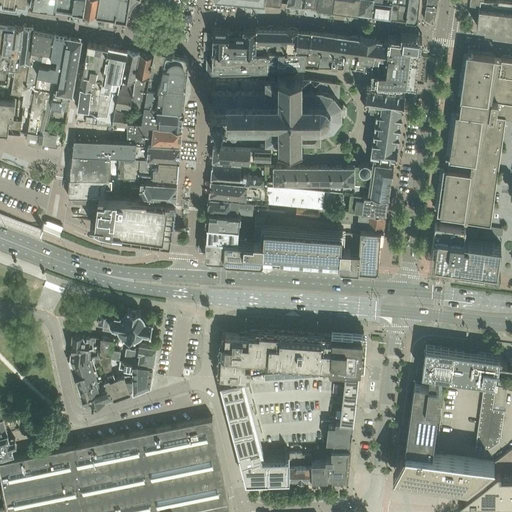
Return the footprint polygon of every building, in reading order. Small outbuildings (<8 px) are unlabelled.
[(57,0),(56,7),(73,9),(74,0),(57,0)] [(84,11),(85,0),(74,0),(73,9),(84,11)] [(85,0),(84,11),(85,11),(96,13),(97,13),(99,0),(85,0)] [(99,0),(97,13),(103,14),(106,18),(109,15),(115,16),(127,18),(128,9),(131,9),(131,7),(132,4),(134,2),(135,0),(99,0)] [(359,11),(360,0),(334,0),(333,8),(337,8),(336,9),(338,10),(339,8),(359,11)] [(372,13),(373,0),(360,0),(359,11),(372,13)] [(391,16),(393,0),(373,0),(372,13),(391,16)] [(393,0),(391,16),(406,18),(408,0),(393,0)] [(420,0),(408,0),(406,18),(415,19),(418,17),(420,0)] [(435,24),(438,0),(426,0),(424,18),(430,21),(432,22),(434,22),(434,24),(435,24)] [(511,0),(480,0),(480,2),(477,25),(511,29),(511,0)] [(0,67),(2,55),(3,55),(5,37),(6,23),(0,22),(0,130),(3,131),(9,131),(10,119),(14,119),(16,100),(0,98),(0,67)] [(13,43),(15,24),(6,23),(5,37),(3,55),(2,55),(0,67),(0,69),(10,71),(10,69),(11,65),(12,58),(12,56),(13,43)] [(22,45),(24,25),(15,24),(13,43),(12,56),(12,58),(11,65),(19,66),(20,63),(20,61),(21,54),(22,49),(22,45)] [(30,62),(34,28),(34,26),(24,25),(22,45),(22,49),(21,54),(20,61),(20,63),(19,66),(19,70),(18,76),(15,76),(14,80),(13,85),(12,92),(25,94),(23,104),(29,105),(33,86),(26,85),(30,62)] [(286,51),(288,28),(287,28),(286,26),(283,27),(282,26),(279,27),(278,26),(272,29),(269,25),(265,27),(263,25),(259,27),(257,27),(256,37),(256,51),(286,51)] [(213,50),(256,51),(256,37),(257,27),(244,27),(230,27),(230,26),(213,26),(213,38),(214,38),(213,50)] [(51,58),(55,32),(34,28),(30,62),(26,85),(33,86),(35,87),(41,56),(51,58)] [(288,28),(286,51),(296,51),(296,46),(298,28),(297,28),(289,28),(288,28)] [(298,28),(296,46),(309,47),(312,29),(298,28)] [(308,55),(308,66),(314,67),(319,67),(324,31),(312,29),(309,47),(308,55)] [(371,79),(371,80),(388,82),(389,82),(403,82),(408,82),(409,83),(415,83),(416,83),(416,82),(417,77),(417,76),(417,71),(417,70),(418,65),(418,64),(419,59),(419,57),(420,52),(420,51),(420,46),(421,45),(421,40),(421,39),(422,34),(422,33),(421,33),(416,32),(414,32),(409,31),(408,31),(403,30),(401,30),(401,31),(401,34),(389,33),(388,39),(387,44),(386,68),(372,67),(371,67),(371,68),(371,79)] [(331,67),(336,32),(324,31),(319,67),(331,67)] [(60,83),(67,35),(68,34),(66,34),(65,35),(58,34),(58,33),(55,32),(51,58),(41,56),(35,87),(35,89),(41,91),(44,76),(50,77),(50,80),(52,82),(55,83),(60,83)] [(344,67),(348,34),(336,32),(331,67),(338,67),(344,67)] [(348,34),(344,67),(356,68),(360,36),(348,34)] [(81,38),(67,35),(60,83),(55,83),(52,103),(66,106),(65,109),(68,110),(81,38)] [(372,67),(376,38),(360,36),(356,68),(364,69),(371,68),(371,67),(372,67)] [(387,44),(388,39),(376,38),(372,67),(386,68),(387,44)] [(101,87),(109,44),(99,42),(88,40),(83,72),(81,85),(81,88),(79,107),(90,108),(99,109),(100,95),(101,87)] [(122,77),(128,47),(109,44),(101,87),(99,109),(97,123),(112,124),(114,113),(121,81),(120,81),(121,77),(122,77)] [(137,72),(141,50),(128,47),(122,77),(121,77),(120,81),(121,81),(114,113),(112,124),(127,124),(130,112),(133,95),(134,85),(135,80),(137,72)] [(159,82),(160,76),(166,50),(155,48),(154,53),(149,74),(149,79),(148,82),(145,101),(145,104),(152,105),(153,102),(155,93),(156,93),(159,82)] [(149,74),(154,53),(141,50),(137,72),(135,80),(134,85),(133,95),(130,112),(127,124),(136,124),(142,124),(145,104),(145,101),(148,82),(149,79),(149,74)] [(186,55),(184,54),(166,50),(160,76),(159,82),(156,93),(155,93),(153,102),(185,105),(189,61),(189,59),(188,58),(187,56),(186,55)] [(305,66),(306,51),(286,51),(256,51),(213,50),(213,55),(208,55),(208,74),(219,74),(222,72),(222,68),(305,66)] [(511,56),(508,56),(467,50),(461,96),(459,110),(455,110),(449,155),(449,156),(448,166),(443,165),(437,211),(439,211),(439,210),(442,211),(441,217),(452,219),(461,221),(478,224),(491,226),(506,117),(511,118),(511,56)] [(347,106),(344,103),(343,101),(341,102),(339,99),(340,82),(311,78),(312,77),(311,76),(310,77),(302,77),(302,76),(304,74),(303,73),(301,75),(280,75),(279,73),(277,74),(279,76),(279,78),(277,78),(275,76),(271,76),(270,78),(270,79),(267,79),(265,77),(264,78),(266,79),(241,79),(241,86),(240,86),(239,85),(238,82),(236,80),(232,80),(229,82),(217,82),(214,85),(214,86),(214,88),(212,88),(212,90),(214,90),(214,99),(213,99),(213,102),(212,102),(212,103),(209,103),(209,105),(212,105),(213,116),(209,116),(209,117),(212,117),(213,118),(213,121),(214,121),(214,130),(212,130),(212,132),(214,132),(214,134),(214,135),(217,138),(225,138),(227,135),(230,135),(230,138),(232,140),(235,140),(237,138),(237,135),(240,135),(240,134),(241,134),(241,132),(253,132),(253,134),(254,134),(254,132),(266,132),(266,140),(264,142),(265,143),(267,141),(269,141),(269,142),(271,144),(275,144),(276,142),(276,141),(279,141),(279,144),(277,146),(279,147),(280,145),(301,145),(303,147),(304,146),(303,144),(308,145),(308,146),(309,146),(309,144),(313,144),(313,145),(314,145),(314,144),(320,144),(321,145),(322,144),(321,143),(321,133),(324,132),(324,131),(333,128),(334,129),(335,128),(334,127),(341,118),(341,117),(343,118),(344,116),(347,113),(347,106)] [(42,145),(44,132),(45,129),(44,129),(44,128),(49,121),(52,103),(55,83),(52,82),(50,80),(50,77),(44,76),(41,91),(35,89),(28,133),(27,137),(27,139),(27,140),(28,141),(29,142),(30,143),(31,143),(42,145)] [(405,91),(367,86),(366,88),(364,99),(365,99),(364,100),(365,100),(365,101),(364,106),(377,107),(371,153),(396,156),(398,141),(403,106),(405,92),(405,91)] [(183,126),(185,105),(153,102),(152,105),(145,104),(142,124),(183,126)] [(16,132),(17,119),(14,119),(10,119),(9,131),(16,132)] [(181,142),(183,126),(142,124),(136,124),(127,124),(128,140),(138,140),(144,140),(152,140),(181,142)] [(44,132),(42,145),(57,147),(56,144),(57,134),(50,133),(50,130),(45,129),(44,132)] [(180,159),(181,144),(152,142),(152,140),(144,140),(138,140),(128,140),(75,137),(73,153),(109,155),(120,155),(140,157),(180,159)] [(254,162),(255,157),(254,157),(255,148),(214,145),(213,159),(254,162)] [(271,157),(271,148),(255,148),(254,157),(255,157),(271,157)] [(111,156),(109,156),(109,155),(73,153),(72,156),(71,167),(71,171),(72,177),(70,177),(70,178),(107,178),(107,176),(111,177),(111,156)] [(365,154),(364,158),(275,157),(275,166),(265,166),(265,180),(276,180),(325,185),(376,193),(388,194),(393,158),(365,154)] [(139,173),(140,157),(120,155),(118,178),(131,178),(138,178),(139,178),(139,173)] [(178,176),(180,159),(140,157),(139,173),(178,176)] [(240,177),(241,166),(213,164),(212,179),(256,183),(265,183),(265,176),(244,174),(244,177),(240,177)] [(106,195),(106,185),(112,186),(113,177),(111,177),(107,176),(107,178),(70,178),(69,195),(71,195),(88,195),(106,195)] [(131,178),(130,196),(176,199),(178,182),(168,181),(146,180),(139,178),(138,178),(131,178)] [(274,184),(265,183),(256,183),(212,179),(211,179),(210,193),(220,194),(246,196),(246,199),(278,203),(297,205),(319,206),(323,207),(325,189),(295,186),(285,185),(274,184)] [(386,213),(389,196),(355,192),(350,192),(348,209),(386,213)] [(96,220),(95,223),(103,227),(102,233),(171,243),(174,217),(175,216),(175,215),(175,211),(177,199),(176,199),(130,196),(130,197),(106,195),(71,195),(74,200),(98,200),(96,217),(96,220)] [(240,201),(240,198),(210,196),(208,210),(217,211),(217,210),(240,213),(242,213),(256,214),(273,215),(273,216),(285,217),(289,217),(289,211),(254,207),(254,203),(240,201)] [(318,219),(319,206),(297,205),(296,217),(318,219)] [(386,213),(348,209),(330,207),(323,207),(319,206),(318,219),(318,220),(362,225),(384,227),(386,213)] [(208,210),(207,223),(239,225),(240,218),(240,213),(217,210),(217,211),(208,210)] [(383,238),(384,228),(384,227),(362,225),(318,220),(289,217),(285,217),(273,216),(273,215),(256,214),(254,240),(239,240),(238,240),(206,237),(206,238),(204,238),(202,239),(202,248),(203,250),(205,250),(205,251),(205,254),(207,256),(261,260),(264,257),(281,258),(281,257),(284,257),(284,258),(300,259),(300,258),(303,259),(303,260),(320,261),(320,260),(322,260),(322,261),(339,262),(339,263),(342,265),(376,268),(379,265),(380,249),(381,249),(381,241),(380,241),(380,238),(383,238)] [(498,270),(501,243),(473,240),(464,239),(466,226),(440,223),(435,222),(432,248),(434,249),(436,249),(435,255),(434,261),(441,262),(447,263),(446,267),(448,268),(458,269),(468,270),(497,274),(498,270)] [(238,240),(239,225),(207,223),(206,237),(238,240)] [(478,224),(477,231),(490,233),(491,226),(478,224)] [(154,321),(154,320),(154,319),(153,319),(152,319),(152,320),(146,319),(145,317),(144,315),(143,314),(142,312),(141,311),(141,310),(140,310),(139,310),(130,309),(130,308),(129,308),(128,308),(128,309),(126,310),(125,310),(123,311),(122,313),(121,314),(116,313),(116,312),(115,312),(115,313),(100,310),(98,323),(104,324),(103,328),(121,332),(123,334),(123,335),(124,335),(125,335),(135,336),(135,337),(136,337),(136,336),(138,335),(140,335),(141,334),(142,332),(144,331),(150,332),(150,333),(151,333),(152,333),(152,332),(151,331),(153,321),(154,321)] [(221,363),(220,373),(224,374),(224,376),(223,377),(222,381),(245,377),(250,376),(251,364),(246,364),(246,354),(320,359),(331,360),(331,358),(332,333),(268,329),(268,331),(250,330),(250,334),(240,333),(238,333),(234,332),(233,331),(231,332),(223,332),(221,363)] [(331,360),(330,368),(331,368),(343,367),(360,368),(360,366),(365,366),(366,352),(367,337),(367,332),(365,332),(332,329),(332,333),(331,358),(331,360)] [(73,336),(72,344),(90,346),(92,346),(93,340),(96,340),(96,335),(74,332),(74,336),(73,336)] [(112,349),(113,338),(101,336),(100,356),(103,356),(111,357),(111,353),(112,353),(112,349)] [(125,357),(125,359),(134,361),(139,362),(154,364),(157,345),(140,342),(139,347),(136,346),(135,348),(127,347),(125,357)] [(72,358),(70,359),(71,364),(74,363),(91,357),(89,353),(90,346),(72,344),(71,351),(71,352),(73,352),(72,358)] [(498,377),(500,360),(501,355),(478,351),(470,350),(466,350),(437,346),(430,345),(426,344),(422,371),(430,372),(438,373),(484,379),(497,381),(498,377)] [(111,353),(111,357),(112,357),(121,358),(122,350),(112,349),(112,353),(111,353)] [(91,357),(74,363),(75,367),(74,367),(76,374),(94,368),(92,362),(96,360),(96,359),(99,358),(98,356),(95,356),(91,357)] [(103,356),(100,356),(105,372),(106,373),(104,373),(105,376),(104,377),(105,379),(112,398),(131,391),(130,388),(128,381),(126,376),(125,374),(116,377),(114,371),(112,366),(112,357),(111,357),(103,356)] [(121,358),(120,367),(134,370),(134,374),(127,373),(125,373),(125,374),(126,376),(128,381),(130,388),(134,388),(134,391),(134,392),(151,385),(154,364),(139,362),(134,361),(125,359),(122,359),(121,358)] [(100,378),(99,375),(96,367),(94,368),(76,374),(79,381),(80,381),(81,385),(100,378)] [(346,369),(345,381),(358,382),(359,369),(346,369)] [(442,384),(436,384),(438,373),(430,372),(429,383),(421,382),(415,381),(413,395),(409,426),(407,437),(406,448),(432,452),(434,442),(435,432),(442,384)] [(100,378),(81,385),(82,388),(81,389),(84,396),(105,388),(102,380),(105,379),(104,377),(105,376),(104,373),(99,375),(100,378)] [(222,381),(221,381),(247,479),(248,479),(256,479),(259,479),(267,478),(267,479),(270,479),(270,478),(278,478),(281,478),(289,478),(290,478),(290,463),(290,454),(289,454),(289,450),(285,450),(285,454),(289,454),(289,457),(285,457),(281,457),(281,458),(275,458),(275,457),(271,457),(265,457),(265,458),(261,458),(261,459),(254,459),(253,456),(256,456),(255,453),(260,452),(258,448),(260,448),(259,444),(258,440),(257,441),(255,434),(257,434),(256,430),(254,424),(253,421),(252,421),(250,415),(252,414),(248,401),(247,401),(245,395),(246,395),(245,391),(246,391),(245,387),(243,388),(243,385),(244,385),(243,381),(242,378),(245,377),(245,381),(249,380),(248,376),(245,377),(222,381)] [(112,398),(105,379),(102,380),(105,388),(84,396),(86,403),(87,403),(88,406),(112,398)] [(484,379),(481,402),(494,404),(497,385),(497,381),(484,379)] [(343,397),(342,400),(342,405),(355,407),(356,399),(358,382),(345,381),(343,392),(343,393),(343,397)] [(342,405),(340,419),(354,420),(355,407),(342,405)] [(0,406),(0,456),(14,452),(14,451),(12,445),(17,444),(17,443),(16,439),(16,438),(15,438),(11,439),(10,439),(9,433),(8,432),(6,424),(0,406)] [(501,438),(505,409),(493,407),(489,436),(501,438)] [(232,511),(213,416),(213,415),(211,415),(211,416),(0,458),(0,465),(8,506),(0,507),(0,511),(232,511)] [(329,423),(327,440),(334,440),(334,445),(351,445),(351,443),(354,420),(340,419),(337,419),(336,423),(329,423)] [(486,448),(489,437),(477,435),(476,440),(475,447),(486,448)] [(312,456),(311,456),(312,478),(345,477),(348,477),(349,461),(351,445),(334,445),(334,446),(332,446),(332,454),(326,454),(326,458),(312,458),(312,456)] [(494,461),(495,461),(432,452),(406,448),(405,456),(402,456),(399,461),(396,466),(395,469),(393,471),(394,471),(398,472),(402,472),(403,472),(467,481),(472,478),(483,470),(486,468),(485,467),(481,467),(482,460),(494,461)] [(511,448),(483,471),(483,498),(497,498),(497,500),(511,499),(511,448)] [(291,463),(290,463),(290,478),(291,478),(312,478),(311,456),(312,456),(312,452),(303,453),(303,451),(290,451),(291,463)]
